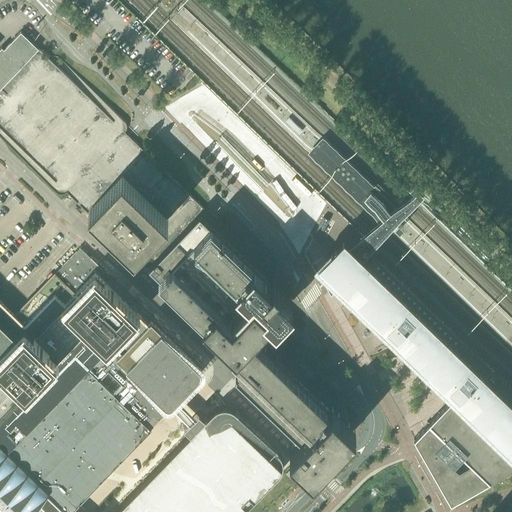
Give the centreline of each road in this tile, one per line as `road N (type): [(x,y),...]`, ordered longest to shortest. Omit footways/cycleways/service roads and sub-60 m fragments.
road 1 (tertiary): [(31,0),(258,233),(371,408)]
road 2 (tertiary): [(371,408),(275,233),(50,0)]
road 3 (unclassified): [(511,262),(249,0)]
road 4 (unclassified): [(217,379),(220,365),(210,350),(0,153)]
road 5 (unknown): [(196,228),(176,250),(202,289),(222,288),(235,272),(231,260)]
